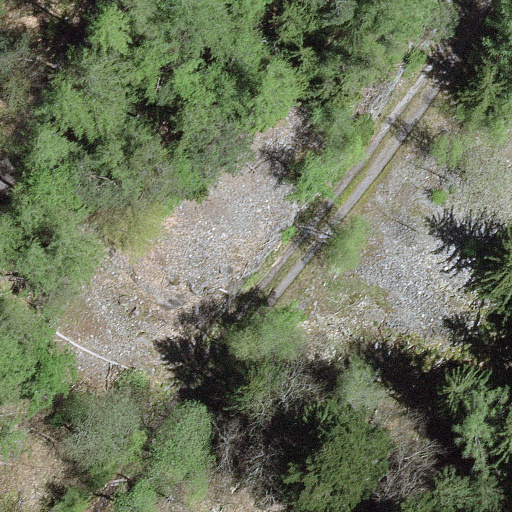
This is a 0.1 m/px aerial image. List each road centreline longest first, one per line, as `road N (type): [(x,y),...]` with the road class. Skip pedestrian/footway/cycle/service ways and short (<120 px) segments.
road 1 (track): [(102,511),(212,356),(400,139),(484,0)]
road 2 (track): [(0,204),(129,0)]
